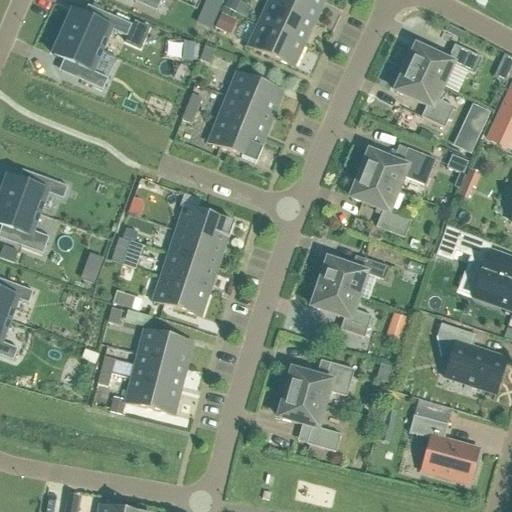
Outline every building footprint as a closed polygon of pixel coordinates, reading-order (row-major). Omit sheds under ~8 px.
[(135,0),(133,6),(157,16),(163,0),(135,0)] [(235,14),(241,0),(228,0),(224,9),(235,14)] [(317,0),(270,0),(268,4),(313,25),(324,3),(317,0)] [(268,4),(258,26),(303,47),(313,25),(268,4)] [(110,32),(127,40),(125,44),(140,51),(149,31),(134,24),(132,27),(109,17),(105,29),(82,19),(72,14),(70,20),(67,19),(61,34),(63,34),(63,36),(101,53),(110,32)] [(230,37),(236,22),(221,15),(215,30),(230,37)] [(258,26),(248,49),(293,70),(303,47),(258,26)] [(56,51),(53,57),(63,61),(86,71),(80,85),(103,95),(112,76),(94,69),(101,53),(63,36),(62,38),(60,37),(54,50),(56,51)] [(408,58),(403,71),(442,89),(452,67),(474,77),(481,61),(454,48),(447,63),(416,49),(411,60),(408,58)] [(204,49),(199,63),(209,67),(214,53),(204,49)] [(511,60),(504,57),(499,67),(511,72),(511,60)] [(442,89),(403,71),(397,83),(400,84),(395,95),(426,109),(421,120),(444,131),(453,110),(436,102),(442,89)] [(236,76),(227,99),(273,118),(282,95),(236,76)] [(511,85),(491,128),(511,137),(511,85)] [(196,114),(202,101),(192,97),(186,110),(196,114)] [(227,99),(217,123),(263,141),(273,118),(227,99)] [(472,107),(461,131),(478,139),(489,115),(472,107)] [(191,127),(196,114),(186,110),(181,123),(191,127)] [(263,141),(217,123),(208,146),(241,159),(240,160),(256,166),(262,151),(260,150),(263,141)] [(421,132),(418,137),(429,143),(430,142),(436,145),(437,141),(432,138),(432,137),(421,132)] [(370,151),(360,176),(397,191),(402,180),(424,189),(435,163),(407,151),(402,164),(370,151)] [(446,170),(459,175),(462,177),(467,165),(451,158),(446,170)] [(469,171),(462,186),(471,189),(474,190),(480,176),(469,171)] [(397,191),(360,176),(350,201),(382,214),(375,230),(403,241),(410,224),(388,215),(397,191)] [(0,184),(0,202),(40,217),(47,201),(59,205),(66,187),(42,178),(37,189),(5,177),(2,186),(0,184)] [(176,234),(223,249),(226,240),(228,241),(234,225),(218,220),(218,221),(196,214),(200,202),(183,197),(179,208),(184,210),(176,234)] [(0,229),(20,238),(16,248),(40,257),(48,238),(35,234),(40,217),(0,202),(0,229)] [(125,232),(122,241),(134,245),(137,235),(125,232)] [(176,234),(168,257),(215,273),(223,249),(176,234)] [(121,266),(128,244),(118,241),(111,262),(121,266)] [(472,300),(511,314),(511,276),(510,276),(511,271),(511,260),(489,253),(472,300)] [(168,257),(160,280),(208,296),(215,273),(168,257)] [(328,262),(319,286),(357,299),(365,277),(383,283),(388,270),(364,262),(360,273),(328,262)] [(160,280),(153,304),(200,320),(208,296),(160,280)] [(357,299),(319,286),(311,310),(344,321),(340,333),(364,341),(371,319),(353,313),(357,299)] [(0,293),(0,319),(11,324),(19,303),(28,306),(32,294),(15,288),(11,298),(0,293)] [(131,312),(135,301),(116,294),(112,305),(131,312)] [(118,327),(121,314),(111,311),(108,325),(118,327)] [(393,316),(387,333),(401,337),(406,320),(393,316)] [(0,319),(0,358),(13,363),(17,351),(3,346),(11,324),(0,319)] [(440,326),(436,338),(454,344),(442,380),(495,398),(507,361),(472,350),(476,338),(440,326)] [(144,333),(137,358),(185,370),(192,346),(144,333)] [(132,380),(131,382),(179,394),(185,370),(137,358),(135,368),(132,380)] [(112,375),(115,363),(104,360),(101,374),(111,376),(112,375)] [(112,375),(132,380),(135,368),(115,363),(112,375)] [(286,383),(282,396),(323,408),(327,394),(346,399),(354,372),(329,365),(324,382),(292,373),(289,384),(286,383)] [(108,389),(111,376),(101,374),(97,387),(108,389)] [(179,394),(131,382),(125,406),(173,418),(179,394)] [(323,408),(282,396),(278,409),(281,410),(278,421),(311,430),(306,447),(335,455),(340,437),(317,431),(323,408)] [(112,402),(109,414),(121,417),(124,405),(112,402)] [(413,418),(408,436),(429,442),(420,473),(468,487),(470,482),(472,483),(479,459),(476,459),(477,454),(442,444),(447,428),(413,418)] [(75,511),(77,499),(67,497),(64,511),(75,511)]
